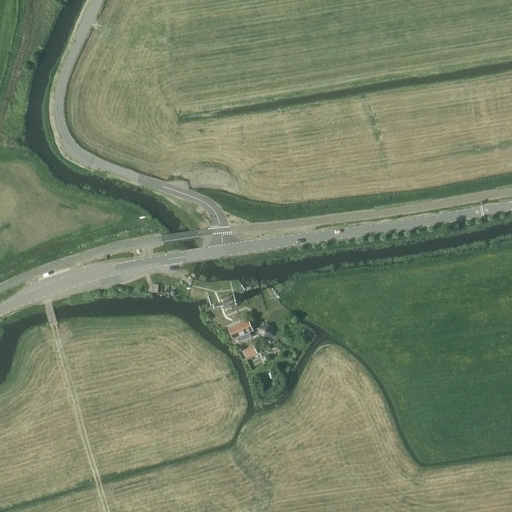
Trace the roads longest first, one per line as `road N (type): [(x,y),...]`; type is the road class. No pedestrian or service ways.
road 1 (unclassified): [(225,250),(215,211),(204,202),(96,162),(66,137),(61,91),(98,0)]
road 2 (tertiary): [(225,250),(511,206)]
road 3 (tertiary): [(0,314),(64,284),(225,250)]
road 4 (track): [(44,293),(104,511)]
